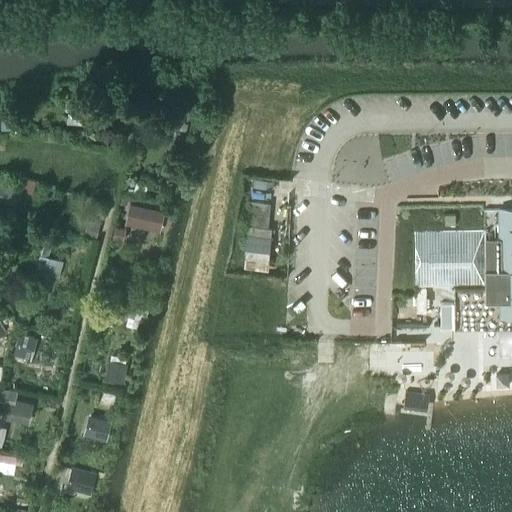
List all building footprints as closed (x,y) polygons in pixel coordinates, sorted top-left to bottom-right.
[(0,182),(0,200),(22,205),(25,190),(34,192),(37,179),(24,176),(22,187),(0,182)] [(271,233),(270,201),(252,201),(253,234),(271,233)] [(130,204),(125,224),(159,232),(163,211),(130,204)] [(511,209),(483,210),(483,232),(413,233),(414,285),(454,285),(454,328),(511,326),(511,209)] [(455,215),(445,216),(445,226),(455,226),(455,215)] [(32,278),(49,283),(55,256),(48,254),(52,241),(42,238),(32,278)] [(249,266),(269,266),(269,249),(249,249),(249,266)] [(438,303),(438,328),(450,328),(450,303),(438,303)] [(2,416),(26,422),(31,403),(14,398),(15,391),(3,388),(1,400),(6,401),(2,416)] [(406,389),(405,405),(428,407),(430,392),(406,389)] [(108,439),(113,417),(89,413),(85,434),(108,439)] [(229,458),(248,461),(249,453),(283,458),(286,436),(233,428),(229,458)] [(0,449),(0,461),(21,467),(24,455),(0,449)] [(67,484),(90,490),(96,468),(73,462),(67,484)]
